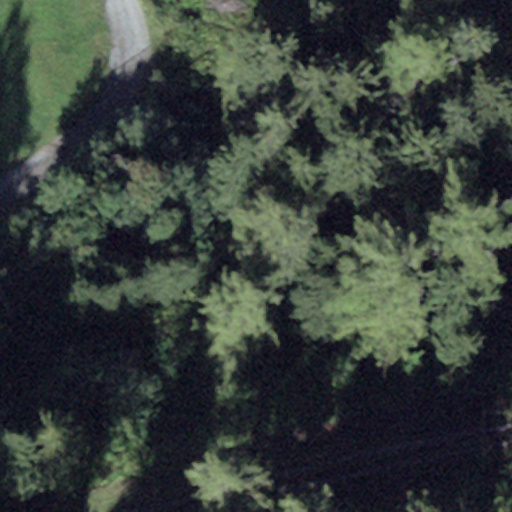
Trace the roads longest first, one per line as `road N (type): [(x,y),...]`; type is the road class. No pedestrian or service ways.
road 1 (track): [(166,511),(511,444)]
road 2 (track): [(0,205),(121,111),(133,31),(110,0)]
